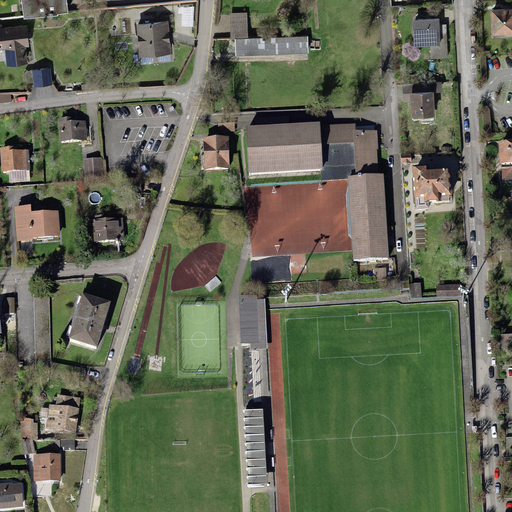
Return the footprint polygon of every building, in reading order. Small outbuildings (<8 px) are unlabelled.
[(65,0),(19,0),(21,17),(22,21),(58,16),(58,14),(68,13),(65,0)] [(511,3),(511,4),(511,10),(492,10),(493,33),(511,33),(511,3)] [(235,40),(246,40),(245,14),(231,15),(231,40),(235,40)] [(437,20),(414,20),(414,44),(438,44),(437,20)] [(168,21),(136,25),(139,57),(172,54),(168,21)] [(29,47),(27,25),(0,27),(0,52),(2,53),(1,49),(5,49),(7,65),(28,63),(26,47),(29,47)] [(246,40),(235,40),(235,55),(248,55),(248,62),(308,61),(308,38),(246,40)] [(50,68),(27,71),(24,74),(24,81),(28,83),(33,83),(34,87),(51,85),(50,68)] [(410,93),(411,115),(433,115),(433,93),(410,93)] [(10,94),(0,94),(0,103),(11,102),(10,94)] [(58,118),(59,142),(87,141),(86,120),(72,121),(72,117),(58,118)] [(234,122),(218,123),(218,132),(235,131),(234,122)] [(321,125),(322,144),(354,142),(353,131),(355,130),(354,123),(321,125)] [(256,128),(246,129),(248,174),(323,170),(323,167),(322,144),(321,125),(287,127),(256,128)] [(355,130),(353,131),(354,142),(356,165),(356,175),(378,174),(375,129),(355,130)] [(228,136),(203,137),(204,169),(229,168),(228,136)] [(354,142),(322,144),(323,167),(356,165),(354,142)] [(0,147),(0,155),(1,172),(30,170),(29,149),(14,150),(14,146),(0,147)] [(511,146),(499,146),(499,168),(501,168),(511,167),(511,146)] [(83,159),(85,177),(103,176),(102,158),(83,159)] [(323,167),(323,170),(323,180),(348,179),(348,175),(356,175),(356,165),(323,167)] [(511,167),(501,168),(501,180),(511,180),(511,167)] [(378,174),(356,175),(348,175),(348,179),(352,261),(388,259),(383,173),(378,174)] [(450,199),(450,177),(427,177),(427,173),(415,173),(415,200),(427,200),(427,206),(440,206),(440,199),(450,199)] [(141,194),(141,180),(124,180),(124,186),(126,187),(126,193),(141,194)] [(15,207),(17,241),(33,240),(33,238),(59,236),(58,211),(30,212),(30,206),(15,207)] [(92,220),(94,242),(124,240),(122,218),(107,219),(106,215),(95,216),(95,220),(92,220)] [(82,292),(68,338),(96,347),(110,301),(82,292)] [(85,368),(50,362),(49,296),(33,297),(36,372),(43,373),(43,375),(82,383),(85,368)] [(14,297),(5,298),(5,314),(15,313),(14,297)] [(238,298),(241,344),(259,342),(256,298),(238,298)] [(511,335),(503,336),(504,346),(511,345),(511,335)] [(56,405),(49,404),(45,428),(75,432),(80,398),(57,394),(56,405)] [(260,415),(245,416),(249,486),(264,486),(260,415)] [(33,419),(21,418),(22,439),(38,438),(37,423),(33,423),(33,419)] [(32,439),(22,440),(25,455),(35,453),(32,439)] [(74,440),(55,440),(55,450),(75,450),(74,440)] [(60,454),(33,454),(33,481),(61,481),(60,454)] [(12,482),(0,483),(0,508),(23,506),(21,483),(13,484),(12,482)]
